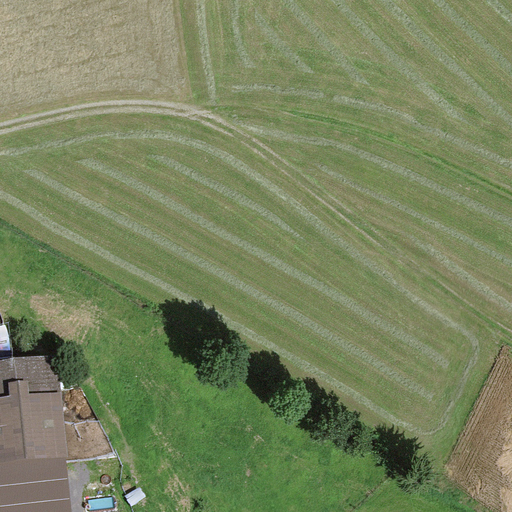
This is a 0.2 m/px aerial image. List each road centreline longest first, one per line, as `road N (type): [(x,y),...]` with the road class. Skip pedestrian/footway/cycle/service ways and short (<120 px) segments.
road 1 (track): [(176,113),(271,158),(511,340)]
road 2 (track): [(511,199),(406,149),(320,123),(176,113)]
road 3 (track): [(176,113),(79,113),(0,131)]
